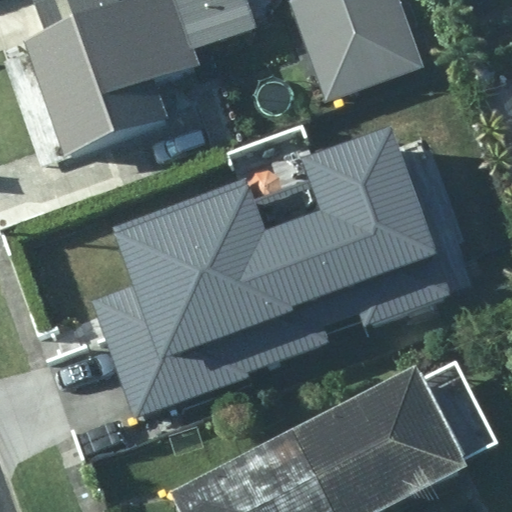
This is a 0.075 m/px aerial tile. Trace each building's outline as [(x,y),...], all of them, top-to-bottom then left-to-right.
[(334,0),(297,13),(292,0),(153,0),(156,9),(27,54),(55,137),(87,128),(96,153),(164,131),(153,104),(208,85),(199,57),(214,53),(242,135),(273,125),(275,130),(376,96),(373,87),(397,79),(388,52),(405,46),(390,2),(347,16),(341,0),(334,0)] [(320,212),(372,195),(350,130),(300,145),(320,212)] [(413,181),(377,189),(403,297),(439,289),(413,181)] [(319,317),(273,189),(138,237),(178,350),(237,329),(243,344),(319,317)] [(409,347),(394,301),(319,326),(335,372),(409,347)] [(423,385),(301,448),(334,511),(426,511),(476,487),(423,385)] [(334,511),(301,448),(179,510),(180,511),(334,511)]
